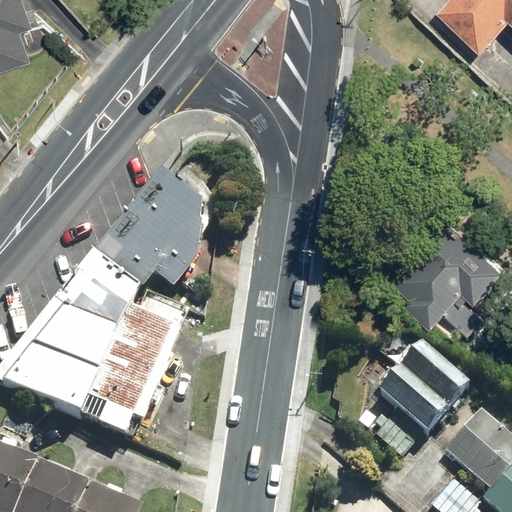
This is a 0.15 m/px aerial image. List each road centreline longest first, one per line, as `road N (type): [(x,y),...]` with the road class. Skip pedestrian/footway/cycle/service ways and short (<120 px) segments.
road 1 (tertiary): [(245,511),(291,209)]
road 2 (tertiary): [(322,0),(331,28),(324,90),(291,209)]
road 3 (tertiary): [(291,209),(272,143),(249,111),(164,48)]
road 4 (secondary): [(78,153),(0,250)]
road 5 (secondary): [(143,72),(147,107),(133,125),(118,143),(78,153)]
